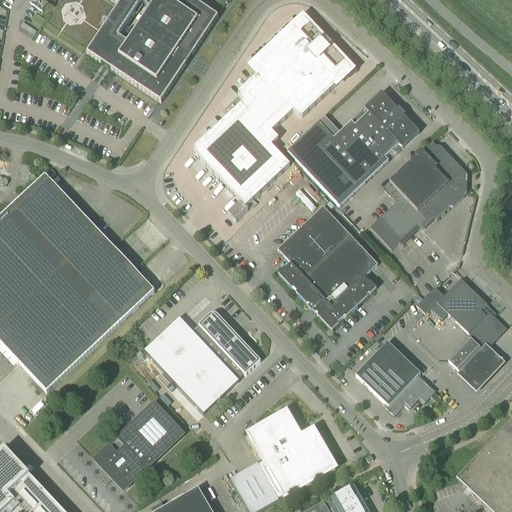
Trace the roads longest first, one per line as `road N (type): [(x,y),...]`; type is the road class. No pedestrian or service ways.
road 1 (unclassified): [(511,298),(479,266),(490,170),(476,143),(315,0)]
road 2 (unclassified): [(394,454),(382,452),(136,189)]
road 3 (unclassified): [(264,0),(136,189)]
road 4 (unknown): [(259,276),(332,351),(394,295)]
road 5 (secondary): [(511,113),(394,0)]
road 6 (residential): [(0,137),(136,189)]
road 7 (unclassified): [(394,454),(459,433),(511,381)]
road 8 (unclassified): [(87,511),(0,424)]
